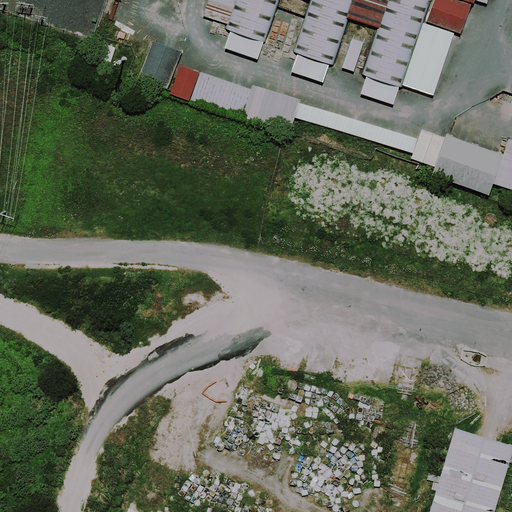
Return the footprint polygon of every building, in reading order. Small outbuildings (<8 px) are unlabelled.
[(280,0),(208,0),(203,16),(230,25),(228,30),(266,43),(280,0)] [(355,0),(311,0),(295,51),(335,64),(350,17),(355,0)] [(390,0),(355,0),(350,17),(381,27),(390,0)] [(433,0),(390,0),(381,27),(365,75),(404,88),(433,0)] [(246,117),(255,89),(184,66),(174,94),(246,117)] [(298,111),(302,100),(256,85),(255,89),(246,117),(291,132),(298,111)] [(359,150),(364,132),(298,111),(291,132),(357,154),(359,150)] [(446,136),(446,134),(432,130),(431,133),(371,113),(364,132),(359,150),(375,156),(377,151),(419,165),(417,171),(433,176),(446,136)] [(489,126),(481,143),(502,152),(509,136),(489,126)] [(495,184),(504,155),(446,136),(433,176),(491,195),(495,184)] [(504,155),(495,184),(511,189),(511,140),(509,139),(504,155)] [(503,511),(511,486),(511,440),(467,427),(440,511),(503,511)] [(282,446),(256,437),(245,470),(271,479),(282,446)]
